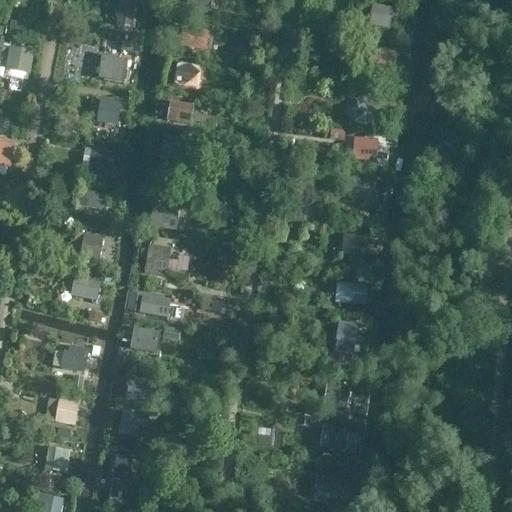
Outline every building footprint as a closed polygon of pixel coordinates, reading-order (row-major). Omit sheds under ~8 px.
[(185,0),(184,11),(209,15),(211,0),(185,0)] [(135,7),(118,5),(116,30),(132,32),(135,7)] [(393,11),(372,8),(368,29),(390,32),(393,11)] [(11,24),(9,36),(25,39),(26,27),(11,24)] [(205,54),(208,35),(182,31),(179,50),(205,54)] [(116,33),(105,32),(104,40),(115,42),(116,33)] [(135,47),(121,45),(120,54),(134,57),(135,47)] [(34,54),(9,50),(5,73),(30,77),(34,54)] [(392,78),(395,56),(365,51),(362,74),(392,78)] [(98,82),(123,87),(127,63),(101,59),(98,82)] [(177,66),(173,88),(197,92),(201,70),(177,66)] [(384,106),(357,103),(354,127),(382,130),(384,106)] [(120,107),(99,104),(96,126),(117,129),(120,107)] [(194,109),(170,104),(166,124),(190,128),(194,109)] [(10,121),(0,119),(0,131),(8,133),(10,121)] [(66,122),(54,120),(51,133),(64,135),(66,122)] [(343,145),(345,134),(330,132),(329,143),(343,145)] [(187,140),(163,137),(159,163),(183,167),(187,140)] [(377,142),(353,141),(352,164),(376,165),(377,142)] [(14,146),(0,143),(0,179),(5,180),(6,171),(10,172),(14,146)] [(112,179),(116,155),(85,150),(81,174),(112,179)] [(377,180),(350,177),(348,202),(374,205),(377,180)] [(123,181),(113,180),(112,190),(122,191),(123,181)] [(177,190),(160,189),(159,200),(176,201),(177,190)] [(104,213),(106,197),(79,193),(77,209),(104,213)] [(178,210),(152,207),(149,231),(176,234),(178,210)] [(372,231),(373,220),(357,218),(355,229),(372,231)] [(100,239),(84,237),(80,263),(96,266),(100,239)] [(368,240),(343,237),(341,256),(366,259),(368,240)] [(235,248),(222,245),(220,254),(234,256),(235,248)] [(170,253),(148,250),(148,253),(140,252),(139,262),(146,263),(144,277),(166,280),(170,253)] [(233,257),(218,254),(216,264),(230,268),(233,257)] [(365,264),(355,262),(353,273),(364,274),(365,264)] [(101,285),(74,279),(70,299),(96,305),(101,285)] [(367,288),(336,285),(334,306),(365,308),(367,288)] [(170,304),(142,299),(138,317),(166,322),(170,304)] [(203,303),(201,312),(224,318),(226,309),(203,303)] [(103,317),(89,314),(87,323),(101,326),(103,317)] [(357,329),(338,326),(334,356),(353,359),(357,329)] [(181,333),(164,330),(162,341),(178,344),(181,333)] [(160,336),(132,332),(129,352),(157,357),(160,336)] [(70,349),(71,345),(56,342),(52,370),(61,371),(61,373),(83,377),(88,352),(70,349)] [(336,370),(337,362),(328,360),(327,368),(336,370)] [(352,362),(339,361),(338,370),(351,371),(352,362)] [(146,376),(148,366),(134,363),(132,374),(146,376)] [(335,384),(336,375),(321,373),(320,382),(335,384)] [(83,380),(73,379),(71,394),(81,395),(83,380)] [(157,385),(129,380),(125,404),(152,409),(157,385)] [(350,392),(326,388),(323,409),(347,412),(350,392)] [(59,404),(48,402),(44,425),(74,430),(79,403),(60,399),(59,404)] [(141,416),(121,412),(117,438),(136,441),(138,431),(147,432),(149,419),(141,417),(141,416)] [(312,420),(297,418),(296,428),(311,430),(312,420)] [(344,432),(323,429),(320,451),(346,455),(348,440),(344,439),(344,432)] [(71,433),(58,431),(57,440),(69,442),(71,433)] [(70,454),(47,451),(44,474),(66,477),(70,454)] [(134,456),(118,453),(113,482),(129,485),(134,456)] [(339,481),(315,478),(313,501),(337,504),(339,481)] [(52,492),(53,483),(45,482),(44,491),(52,492)] [(60,511),(63,503),(37,498),(34,511),(60,511)] [(120,511),(122,503),(109,500),(107,510),(116,511),(120,511)]
